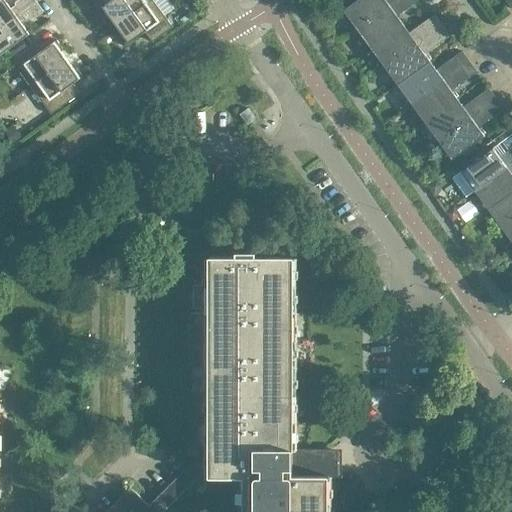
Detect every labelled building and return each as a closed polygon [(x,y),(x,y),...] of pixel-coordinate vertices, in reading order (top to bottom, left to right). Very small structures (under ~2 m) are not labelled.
[(0,28),(37,2),(36,0),(19,0),(16,2),(15,5),(11,8),(5,0),(1,0),(0,1),(0,28)] [(152,0),(103,0),(107,5),(101,9),(105,14),(107,17),(111,18),(117,25),(152,0)] [(173,27),(153,0),(152,0),(117,25),(122,33),(121,37),(127,46),(129,44),(146,32),(149,37),(153,42),(173,27)] [(358,30),(398,0),(358,0),(344,10),(358,30)] [(403,25),(396,14),(401,10),(403,12),(419,0),(398,0),(358,30),(371,48),(403,25)] [(0,56),(30,35),(23,24),(27,21),(30,22),(44,11),(37,2),(0,28),(0,56)] [(385,67),(443,24),(436,14),(415,29),(417,31),(411,35),(403,25),(371,48),(385,67)] [(431,62),(423,51),(428,47),(430,49),(450,34),(443,24),(385,67),(398,85),(431,62)] [(31,86),(68,60),(63,53),(63,48),(57,40),(39,53),(32,44),(11,58),(31,86)] [(412,104),(470,61),(463,51),(442,66),(444,68),(438,72),(431,62),(398,85),(412,104)] [(65,90),(84,77),(78,69),(73,68),(68,60),(31,86),(52,115),(72,100),(65,90)] [(458,99),(450,88),(455,84),(457,86),(477,72),(470,61),(412,104),(425,122),(458,99)] [(439,141),(497,98),(490,88),(469,103),(471,105),(465,109),(458,99),(425,122),(439,141)] [(485,136),(477,125),(482,121),(484,123),(504,109),(497,98),(439,141),(453,160),(485,136)] [(257,118),(249,108),(241,114),(240,114),(248,125),(252,122),(257,118)] [(476,191),(511,164),(511,149),(506,153),(508,156),(502,160),(494,149),(462,172),(476,191)] [(511,193),(511,164),(476,191),(489,210),(511,193)] [(117,189),(124,179),(112,171),(105,181),(117,189)] [(503,228),(511,221),(511,193),(489,210),(503,228)] [(511,221),(503,228),(511,241),(511,221)] [(163,511),(199,477),(210,477),(210,478),(240,478),(246,478),(245,511),(327,511),(328,478),(330,478),(330,476),(333,476),(340,476),(340,461),(334,456),(330,451),(328,451),(309,451),(298,450),(295,450),(295,449),(293,449),(293,259),(295,259),(295,258),(257,258),(256,258),(236,258),(228,258),(223,258),(218,258),(210,258),(210,259),(211,259),(211,449),(207,449),(207,464),(199,464),(191,464),(149,506),(131,488),(118,501),(106,511),(163,511)] [(444,449),(456,451),(457,449),(457,437),(456,427),(453,417),(448,406),(435,414),(442,425),(445,437),(444,449)] [(340,461),(340,476),(351,476),(355,476),(358,474),(357,472),(353,469),(351,465),(350,461),(349,458),(348,454),(348,450),(344,450),(336,443),(328,451),(330,451),(334,456),(340,461)] [(456,470),(457,466),(458,464),(453,462),(444,458),(442,461),(440,465),(438,468),(435,472),(433,475),(430,477),(427,479),(424,481),(421,483),(418,485),(415,486),(411,487),(408,488),(404,489),(401,489),(397,490),(397,497),(397,506),(405,505),(409,504),(413,503),(417,502),(421,501),(427,498),(430,496),(434,494),(437,492),(440,489),(443,486),(447,482),(450,479),(454,474),(456,470)] [(392,497),(397,497),(397,490),(393,489),(388,489),(382,487),(376,485),(370,482),(365,478),(360,473),(358,474),(355,476),(353,478),(357,482),(361,485),(365,487),(370,490),(371,491),(375,492),(381,494),(387,496),(392,497)] [(375,492),(371,491),(367,499),(374,501),(379,503),(384,504),(391,505),(397,506),(397,497),(392,497),(387,496),(381,494),(375,492)] [(69,511),(59,501),(52,508),(55,511),(69,511)]
